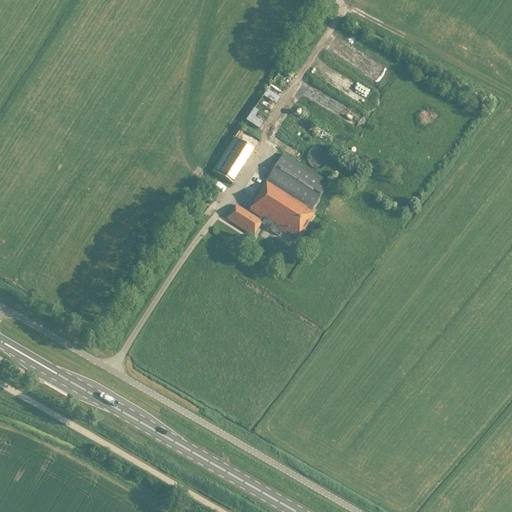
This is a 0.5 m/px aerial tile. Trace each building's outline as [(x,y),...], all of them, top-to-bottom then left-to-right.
[(428,19),(426,23),(437,27),(439,23),(428,19)] [(244,119),(258,127),(293,75),(280,66),(244,119)] [(299,115),(295,121),(327,141),(331,135),(299,115)] [(231,183),(252,148),(233,136),(211,170),(231,183)] [(260,216),(259,219),(262,221),(263,218),(273,225),(270,230),(278,234),(281,229),(285,232),(286,229),(297,236),(312,213),(304,207),(305,205),(310,208),(328,181),(282,153),(252,200),(254,201),(249,209),(260,216)] [(226,218),(252,235),(262,221),(259,219),(236,204),(226,218)] [(184,398),(185,410),(193,409),(193,397),(184,398)]
